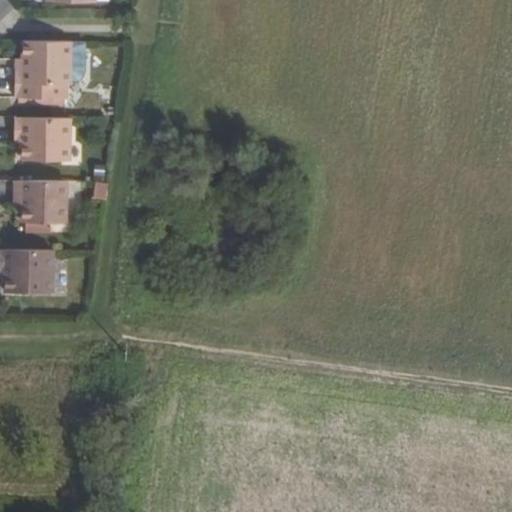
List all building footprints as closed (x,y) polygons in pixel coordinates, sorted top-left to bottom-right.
[(70,84),(70,75),(71,43),(71,41),(24,41),(23,59),(23,67),(16,67),(16,97),(19,97),(29,97),(50,97),(50,104),(64,104),(64,97),(68,97),(68,84),(70,84)] [(86,71),(86,43),(71,43),(70,75),(81,75),(86,71)] [(70,118),(15,117),(15,134),(22,134),(22,142),(22,160),(69,160),(70,118)] [(95,161),(93,176),(105,178),(107,163),(95,161)] [(67,222),(67,180),(14,180),(15,197),(23,197),(23,205),(23,222),(67,222)] [(107,184),(95,183),(93,198),(105,199),(107,184)] [(23,197),(15,197),(14,205),(23,205),(23,197)] [(53,250),(0,249),(0,265),(6,266),(6,274),(5,292),(52,293),(53,250)]
